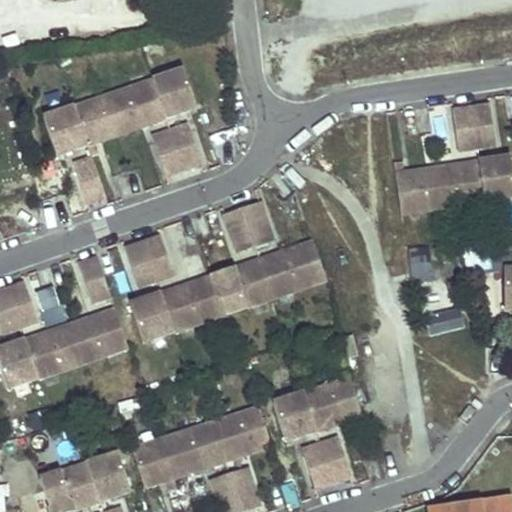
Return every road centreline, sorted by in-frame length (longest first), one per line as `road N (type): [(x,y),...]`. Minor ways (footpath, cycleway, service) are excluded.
road 1 (residential): [(0,263),(225,185),(289,132)]
road 2 (residential): [(289,132),(342,100),(511,74)]
road 3 (residential): [(511,396),(490,408),(432,477),(338,511)]
road 4 (residential): [(289,132),(252,68),(243,0)]
